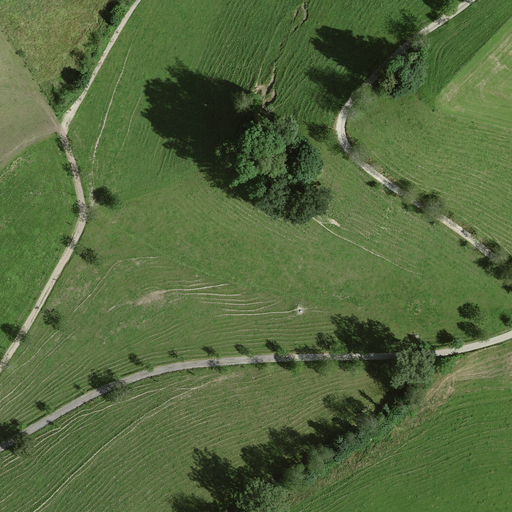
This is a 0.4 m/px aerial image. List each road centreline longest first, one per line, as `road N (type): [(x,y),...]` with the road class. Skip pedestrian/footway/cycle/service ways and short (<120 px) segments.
road 1 (track): [(0,452),(97,396),(187,368),(449,355),(511,338)]
road 2 (track): [(511,277),(359,164),(341,132),(351,105),(410,45),(477,0)]
road 3 (track): [(138,7),(68,129),(82,230),(0,372)]
